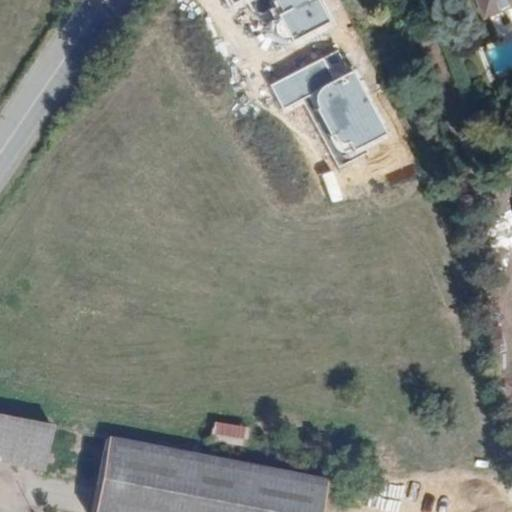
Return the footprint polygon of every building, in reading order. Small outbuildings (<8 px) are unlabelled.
[(224,0),(232,14),(248,7),(273,51),(328,25),(316,0),(224,0)] [(511,0),(478,0),(486,16),(511,5),(511,0)] [(334,51),(269,84),(283,111),(306,99),(338,161),(385,137),(351,72),(347,75),(334,51)] [(53,428),(0,417),(0,467),(43,476),(53,428)] [(209,422),(207,442),(241,446),(243,426),(209,422)] [(319,511),(326,479),(103,435),(90,501),(87,511),(319,511)]
